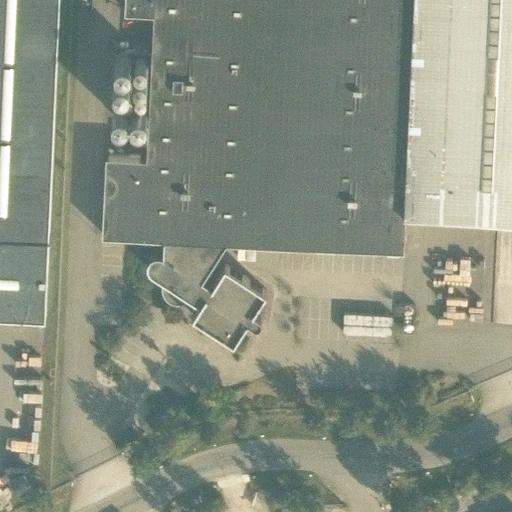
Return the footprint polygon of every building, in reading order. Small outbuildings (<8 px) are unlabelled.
[(0,0),(0,314),(46,317),(60,0),(0,0)] [(150,269),(153,272),(163,278),(162,288),(163,293),(166,297),(169,301),(174,303),(178,303),(183,302),(188,300),(191,296),(201,303),(193,315),(235,342),(248,321),(254,325),(256,325),(258,325),(260,324),(261,323),(262,321),(262,319),(261,317),(260,316),(254,312),(267,291),(226,264),(213,284),(203,277),(227,240),(405,249),(407,212),(511,217),(511,0),(126,0),(126,11),(155,12),(148,156),(107,154),(103,234),(165,238),(164,254),(160,252),(158,252),(156,252),(154,253),(152,254),(149,257),(148,261),(148,263),(148,265),(149,267),(150,269)] [(117,58),(116,60),(116,62),(117,64),(118,66),(120,67),(122,68),(124,68),(126,68),(128,68),(129,67),(131,66),(132,64),(132,62),(133,60),(132,58),(131,56),(130,55),(128,53),(126,52),(124,52),(121,53),(119,54),(118,56),(117,58)] [(135,61),(135,64),(136,67),(137,68),(138,70),(140,70),(142,71),(145,70),(147,68),(148,67),(149,65),(149,63),(149,61),(147,58),(145,57),(143,56),(141,56),(139,57),(137,58),(136,60),(135,61)] [(115,77),(115,79),(115,81),(116,83),(117,85),(118,86),(120,87),(123,88),(125,88),(126,87),(128,86),(130,85),(131,83),(132,81),(132,79),(131,76),(130,75),(129,73),(127,72),(125,71),(122,71),(120,71),(118,73),(116,74),(115,77)] [(135,78),(134,80),(135,83),(136,85),(138,86),(139,87),(141,87),(144,87),(147,85),(148,83),(149,81),(149,79),(148,78),(147,75),(145,74),(143,73),(141,73),(139,73),(137,74),(136,76),(135,78)] [(114,109),(114,111),(114,113),(115,115),(116,116),(117,118),(119,119),(121,119),(123,119),(125,119),(126,118),(128,116),(129,115),(130,113),(130,111),(129,109),(129,107),(127,105),(126,104),(123,103),(121,103),(119,104),(117,105),(115,107),(114,109)] [(133,110),(132,112),(133,114),(133,116),(134,118),(136,119),(138,120),(140,120),(142,120),(144,120),(145,119),(147,118),(148,116),(149,114),(149,112),(149,110),(148,108),(147,106),(145,105),(142,104),(140,104),(138,105),(136,106),(134,108),(133,110)]
